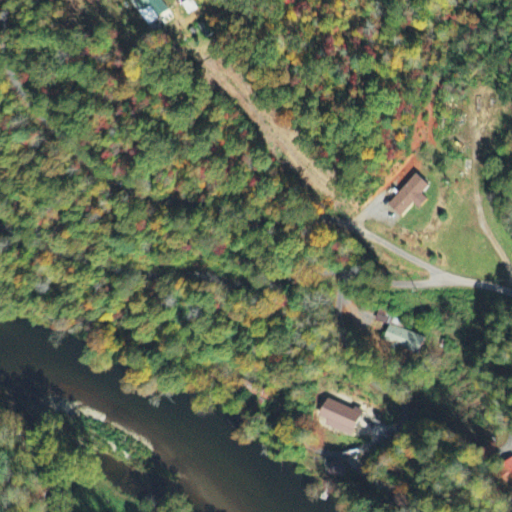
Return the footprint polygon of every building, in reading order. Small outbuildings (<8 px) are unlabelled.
[(162,0),(139,0),(145,8),(151,5),(159,16),(169,10),(162,0)] [(413,204),(419,209),(427,200),(422,195),(429,187),(415,174),(388,205),(401,218),(413,204)] [(383,344),(419,354),(424,338),(400,331),(403,321),(376,313),(374,322),(388,326),(383,344)] [(326,426),(351,437),(361,414),(327,399),(318,417),(328,421),(326,426)] [(343,478),(345,465),(330,464),(329,477),(343,478)]
